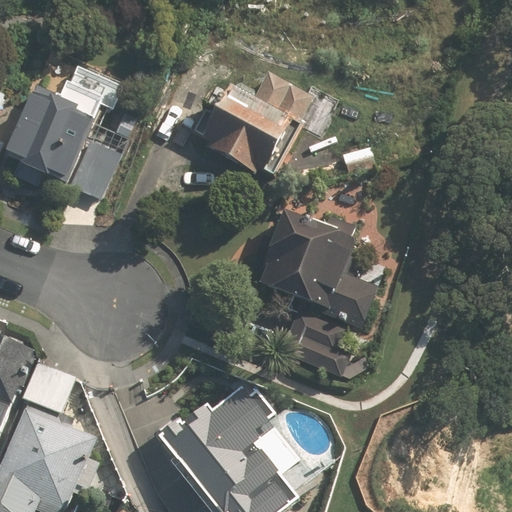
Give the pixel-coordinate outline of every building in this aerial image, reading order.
[(182,55),(164,88),(200,107),(218,74),(182,55)] [(68,185),(90,139),(117,84),(79,65),(63,97),(40,86),(6,155),(68,185)] [(308,125),(234,84),(215,118),(208,113),(193,141),(274,186),(308,125)] [(0,137),(0,120),(8,104),(10,100),(0,95),(0,161),(9,142),(0,137)] [(372,146),(345,156),(353,178),(380,168),(372,146)] [(326,232),(287,216),(258,285),(366,330),(382,291),(346,276),(365,230),(332,216),(326,232)] [(338,328),(310,313),(290,349),(343,376),(352,358),(328,346),(338,328)] [(0,435),(36,354),(0,338),(0,435)] [(41,365),(26,401),(64,417),(80,381),(41,365)] [(181,417),(157,438),(219,511),(287,511),(324,481),(243,386),(191,430),(181,417)] [(73,511),(103,439),(30,409),(0,481),(0,511),(73,511)]
